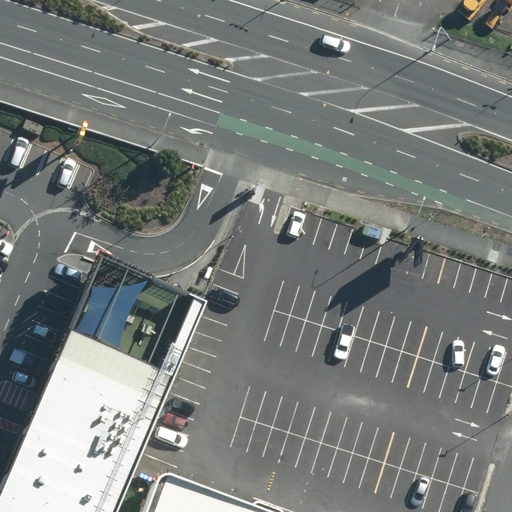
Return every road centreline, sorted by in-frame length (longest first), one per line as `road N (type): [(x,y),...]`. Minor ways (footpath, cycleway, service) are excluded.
road 1 (primary): [(511,194),(24,38)]
road 2 (primary): [(155,0),(511,114)]
